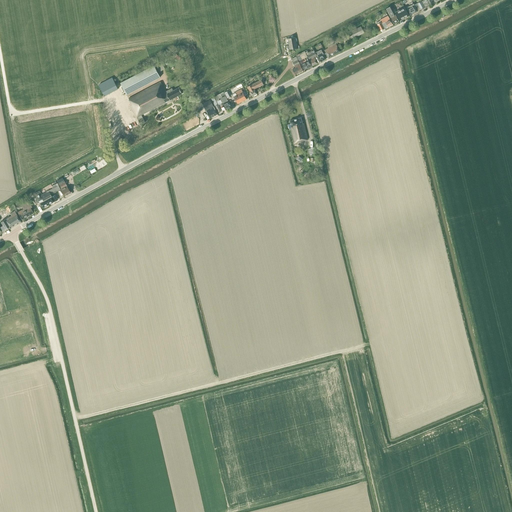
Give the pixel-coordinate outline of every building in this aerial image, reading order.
[(420,10),(425,7),(422,1),(414,5),(413,4),(406,8),(410,15),(417,11),(417,10),(420,9),(420,10)] [(393,24),(399,21),(392,8),(391,6),(386,9),(387,11),(391,17),(390,17),(393,24)] [(400,20),(409,15),(405,7),(395,12),(400,20)] [(377,24),(380,30),(384,28),(388,26),(388,27),(392,24),(388,16),(380,21),(381,22),(377,24)] [(351,39),(364,33),(361,26),(348,33),(351,39)] [(289,49),(297,48),(295,37),(287,38),(289,49)] [(328,48),(324,50),(328,58),(340,52),(338,47),(336,43),(337,43),(340,41),(338,38),(334,40),(333,40),(335,44),(329,47),(327,47),(328,48)] [(307,56),(312,66),(320,62),(314,50),(310,52),(311,54),(307,56)] [(321,50),(316,52),(320,62),(326,59),(328,57),(326,53),(323,54),(321,50)] [(307,57),(302,60),(300,56),(301,56),(299,53),(296,55),(304,70),(312,66),(309,61),(308,61),(308,60),(307,57)] [(292,58),(292,59),(293,62),(292,63),(295,68),(292,69),(295,75),(303,70),(299,64),(296,57),(292,58)] [(163,61),(157,65),(160,70),(166,66),(163,61)] [(157,71),(154,65),(120,83),(123,89),(126,95),(160,77),(157,71)] [(105,96),(118,89),(112,78),(99,85),(105,96)] [(254,89),(263,84),(261,80),(247,87),(250,91),(252,96),(257,94),(255,89),(254,89)] [(170,100),(182,93),(179,87),(173,90),(172,88),(166,91),(160,82),(128,99),(131,104),(130,104),(137,117),(140,125),(145,122),(141,115),(166,102),(165,102),(170,100)] [(234,97),(237,104),(246,99),(243,92),(245,91),(242,85),(240,86),(241,89),(235,92),(237,95),(234,97)] [(226,110),(231,107),(225,96),(220,99),(222,103),(226,110)] [(210,101),(203,105),(203,106),(204,108),(207,113),(207,114),(209,118),(217,114),(210,101)] [(294,143),(308,139),(304,123),(302,123),(301,118),(290,120),(291,124),(288,125),(289,128),(290,128),(294,143)] [(70,193),(64,182),(62,178),(56,181),(59,185),(65,196),(70,193)] [(60,190),(58,186),(57,184),(53,186),(53,187),(52,187),(52,189),(46,192),(40,195),(43,201),(46,200),(48,205),(57,200),(55,195),(51,197),(50,194),(60,190)] [(36,201),(35,202),(36,204),(38,203),(39,203),(41,206),(42,208),(48,205),(46,200),(43,201),(40,195),(39,196),(40,196),(39,196),(38,195),(36,197),(36,199),(35,199),(36,201)] [(21,219),(33,213),(30,208),(32,207),(28,200),(20,205),(23,209),(17,212),(21,219)] [(9,227),(20,220),(15,213),(14,211),(10,214),(11,216),(0,222),(2,226),(0,227),(2,231),(5,230),(9,227)]
